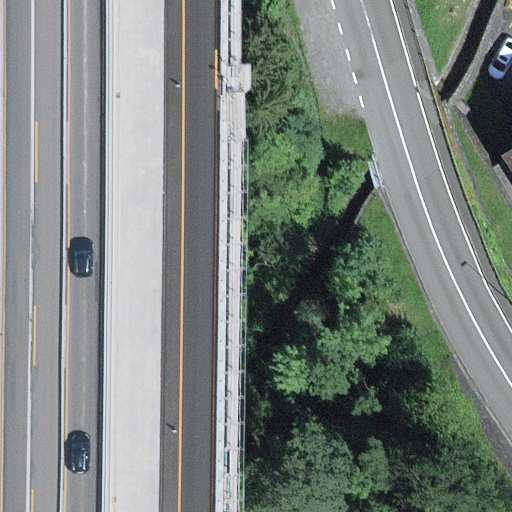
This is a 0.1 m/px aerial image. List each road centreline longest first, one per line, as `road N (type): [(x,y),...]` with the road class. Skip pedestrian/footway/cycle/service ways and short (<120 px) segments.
road 1 (motorway): [(152,511),(162,0)]
road 2 (motorway): [(70,0),(62,511)]
road 3 (tertiary): [(361,0),(431,227),(455,287),(511,385)]
